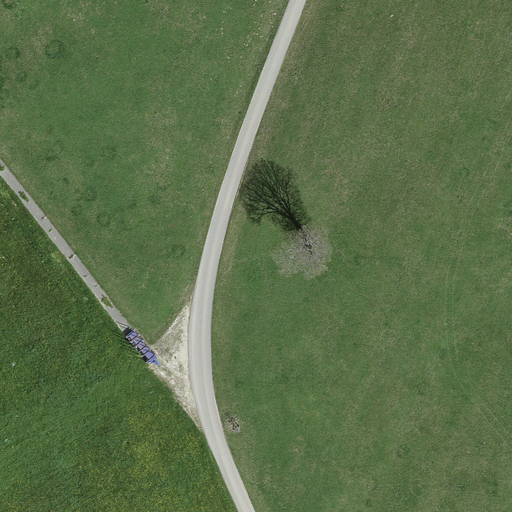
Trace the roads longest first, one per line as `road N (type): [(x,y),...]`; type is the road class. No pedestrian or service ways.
road 1 (unclassified): [(245,511),(202,394),(199,331),(222,212),(297,0)]
road 2 (track): [(202,394),(144,352),(0,167)]
